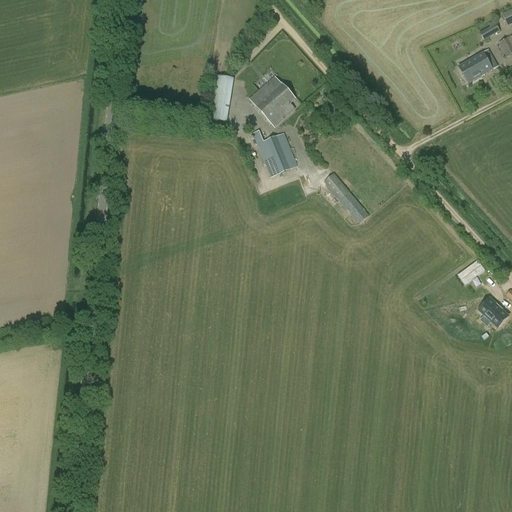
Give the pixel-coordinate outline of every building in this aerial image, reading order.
[(511,11),(503,15),(508,28),(511,25),(511,11)] [(495,25),(479,35),(484,43),(500,33),(495,25)] [(511,37),(498,45),(506,60),(511,56),(511,37)] [(483,55),(459,69),(468,86),(492,72),(483,55)] [(215,77),(208,120),(227,124),(234,80),(215,77)] [(268,95),(255,106),(274,128),(283,119),(280,115),(296,101),(281,85),(269,96),(268,95)] [(259,133),(253,136),(270,179),(298,169),(284,136),(263,144),(259,133)] [(334,175),(324,184),(359,226),(369,217),(334,175)] [(478,263),(458,277),(465,287),(485,272),(478,263)] [(484,298),(476,306),(480,311),(479,312),(497,329),(508,318),(489,300),(488,302),(484,298)]
